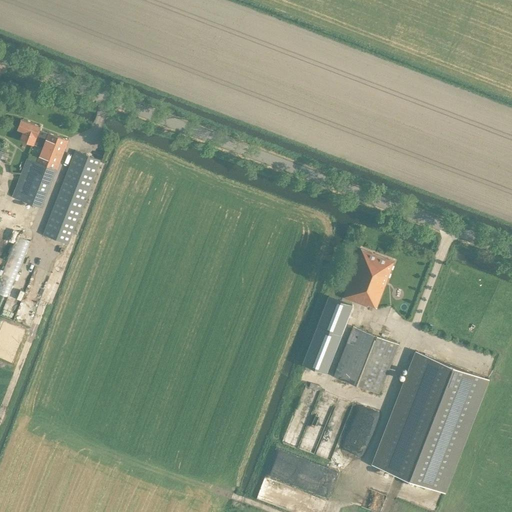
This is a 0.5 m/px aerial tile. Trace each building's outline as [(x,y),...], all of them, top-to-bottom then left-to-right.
[(56,169),(67,140),(48,133),(40,130),(41,127),(21,120),(18,129),(23,131),(20,140),(43,147),(37,162),(26,158),(12,196),(42,207),(56,169)] [(101,160),(75,151),(43,234),(69,244),(101,160)] [(0,280),(0,292),(8,296),(30,240),(18,235),(0,280)] [(393,261),(361,249),(343,297),(367,306),(368,304),(376,307),(393,261)] [(352,305),(329,296),(317,325),(341,334),(352,305)] [(399,344),(353,326),(334,376),(380,393),(399,344)] [(419,354),(376,468),(445,494),(489,380),(419,354)] [(358,469),(371,435),(348,427),(335,460),(358,469)] [(268,476),(337,497),(344,472),(275,452),(268,476)]
